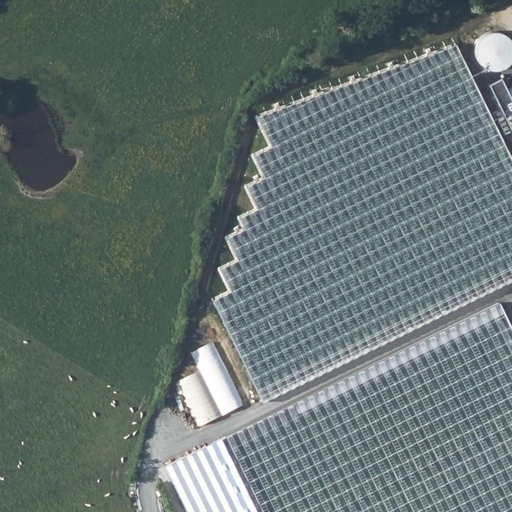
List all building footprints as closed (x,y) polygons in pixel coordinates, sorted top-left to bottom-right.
[(480,60),(484,59),(486,71),(511,65),(511,61),(506,31),(476,37),(480,60)] [(511,159),(457,47),(256,115),(271,146),(253,154),(264,177),(246,186),(257,208),(239,217),(244,228),(226,237),(237,259),(219,268),(230,290),(212,299),(263,402),(511,279),(511,159)] [(502,79),(489,85),(505,116),(511,131),(511,85),(506,88),(502,79)] [(511,511),(511,332),(501,310),(389,364),(461,511),(511,511)] [(200,425),(245,406),(217,341),(193,351),(202,371),(181,379),(200,425)] [(454,511),(382,366),(148,479),(164,511),(454,511)]
